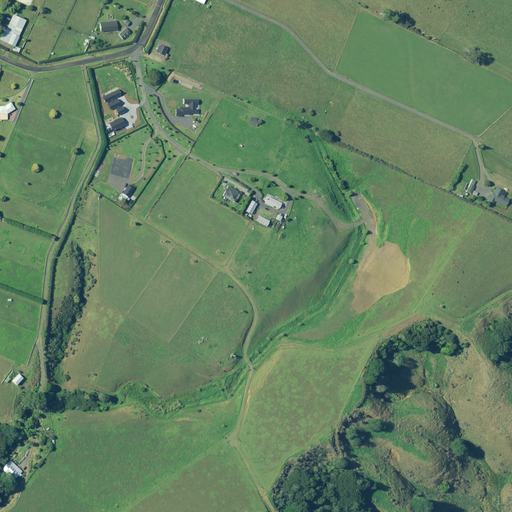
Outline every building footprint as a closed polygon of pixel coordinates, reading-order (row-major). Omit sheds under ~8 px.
[(0,37),(0,39),(4,42),(4,43),(7,45),(8,44),(14,47),(26,20),(13,15),(6,30),(4,29),(0,37)] [(97,31),(100,30),(100,31),(117,30),(116,21),(99,23),(100,24),(97,25),(97,31)] [(130,33),(125,28),(118,35),(122,39),(130,33)] [(15,109),(10,102),(4,106),(0,106),(0,119),(7,120),(7,114),(15,109)] [(475,181),(472,180),(470,184),(469,184),(466,192),(471,194),(474,186),(473,186),(475,181)] [(237,193),(238,191),(227,186),(222,196),(234,202),(236,198),(238,194),(237,193)] [(504,196),(506,192),(495,187),(493,193),(492,192),(488,201),(493,204),(494,201),(506,206),(509,199),(504,196)] [(281,202),(268,195),(264,203),(272,207),(273,206),(278,209),(281,202)] [(257,204),(251,201),(246,211),(251,214),(257,204)] [(269,221),(258,215),(256,221),(266,226),(269,221)] [(22,378),(18,374),(11,381),(16,385),(22,378)] [(22,472),(10,461),(2,469),(14,480),(22,472)]
